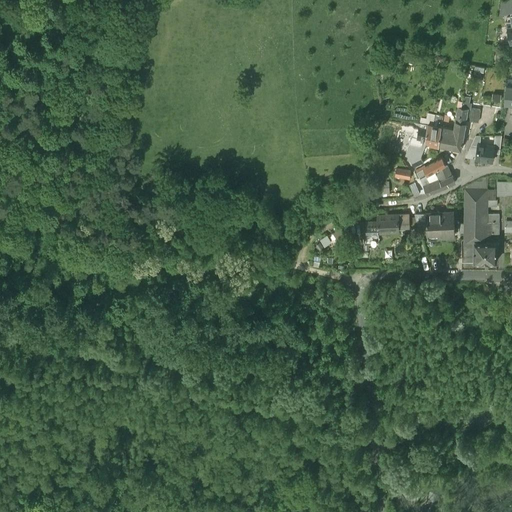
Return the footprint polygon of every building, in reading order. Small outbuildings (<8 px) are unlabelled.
[(511,1),(503,0),(501,0),(499,16),(510,17),(511,1)] [(469,96),(463,95),(461,106),(471,108),(471,103),(468,102),(469,96)] [(511,117),(511,104),(506,104),(505,110),(503,124),(511,125),(511,117)] [(461,106),(457,106),(455,120),(466,122),(466,120),(478,122),(480,109),(471,108),(461,106)] [(441,115),(428,113),(426,118),(420,117),(419,122),(428,123),(433,124),(434,119),(440,120),(441,115)] [(454,128),(442,126),(439,144),(461,148),(466,122),(455,120),(454,128)] [(402,128),(413,130),(414,123),(403,122),(402,128)] [(433,124),(428,123),(428,126),(426,140),(432,141),(431,143),(435,143),(439,144),(442,126),(433,124)] [(428,126),(419,125),(417,138),(419,138),(418,141),(413,139),(411,139),(406,154),(409,155),(408,157),(412,159),(411,161),(420,156),(426,142),(426,140),(428,126)] [(471,144),(465,157),(475,158),(477,145),(471,144)] [(492,161),(494,146),(477,144),(477,145),(475,158),(492,161)] [(411,161),(414,166),(423,162),(420,156),(411,161)] [(438,160),(417,172),(420,178),(425,175),(434,170),(441,165),(445,163),(441,157),(437,159),(438,160)] [(447,165),(441,165),(434,170),(436,174),(440,172),(442,176),(450,172),(447,165)] [(410,169),(396,167),(395,174),(409,176),(410,169)] [(450,172),(442,176),(440,172),(436,174),(438,178),(429,182),(423,185),(427,192),(443,187),(449,185),(455,181),(452,175),(451,175),(450,172)] [(425,175),(420,178),(423,185),(429,182),(425,175)] [(511,182),(498,182),(497,195),(511,195),(511,182)] [(487,189),(466,188),(465,239),(465,240),(475,240),(475,239),(487,240),(487,238),(491,238),(491,240),(497,240),(497,236),(499,236),(499,221),(487,221),(487,189)] [(454,210),(427,211),(427,212),(427,225),(428,235),(455,234),(454,210)] [(409,212),(379,214),(379,220),(380,229),(395,229),(395,224),(410,223),(409,212)] [(427,212),(415,213),(418,226),(427,225),(427,212)] [(379,220),(365,220),(366,242),(380,242),(380,229),(379,220)] [(475,240),(465,240),(465,239),(462,239),(462,259),(497,260),(497,240),(491,240),(491,238),(487,238),(487,240),(475,239),(475,240)]
